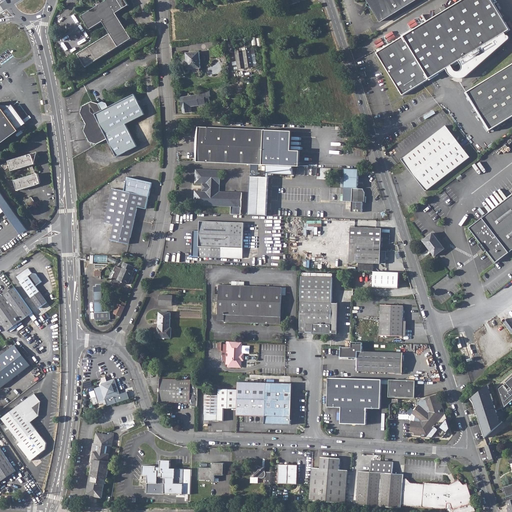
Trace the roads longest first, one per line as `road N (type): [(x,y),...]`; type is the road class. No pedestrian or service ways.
road 1 (unclassified): [(468,454),(328,0)]
road 2 (residential): [(113,346),(149,263),(169,163),(163,0)]
road 3 (residential): [(113,346),(131,363),(162,428),(196,438),(313,443)]
road 4 (unknown): [(378,154),(334,152),(308,127),(204,121),(170,149)]
road 5 (tertiary): [(43,46),(61,141),(66,233)]
road 6 (tertiary): [(72,338),(71,413),(49,511)]
road 7 (unknown): [(446,0),(369,49),(391,129)]
road 8 (residential): [(313,443),(468,454)]
road 9 (unknown): [(303,355),(288,340),(282,280),(210,267)]
road 10 (unknown): [(181,230),(202,216),(263,221),(266,255)]
road 11 (unknown): [(329,207),(275,196),(282,181),(308,180),(324,191)]
